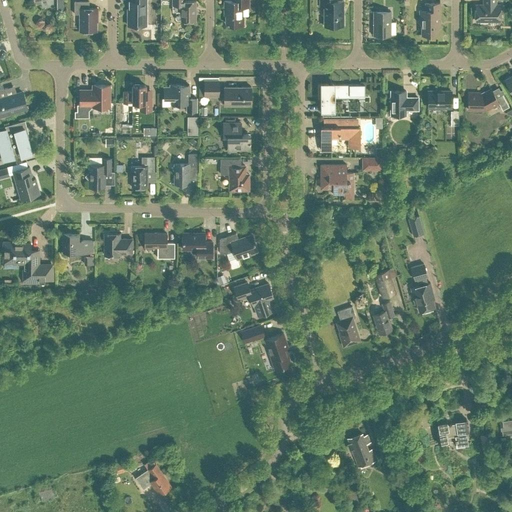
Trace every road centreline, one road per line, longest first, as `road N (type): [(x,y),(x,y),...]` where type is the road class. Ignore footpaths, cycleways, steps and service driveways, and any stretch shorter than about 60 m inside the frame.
road 1 (residential): [(267,211),(59,202),(61,64)]
road 2 (tertiary): [(325,381),(401,358),(511,291)]
road 3 (tertiary): [(198,511),(280,454),(288,400),(325,381)]
road 4 (residential): [(325,381),(284,261),(282,215)]
road 5 (residential): [(282,215),(300,205),(298,64)]
road 6 (residential): [(267,211),(267,64)]
